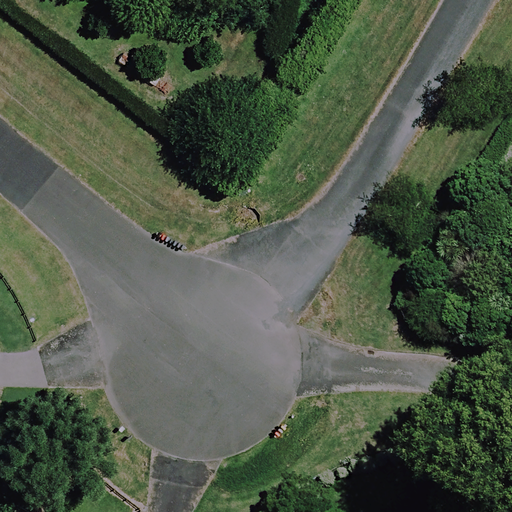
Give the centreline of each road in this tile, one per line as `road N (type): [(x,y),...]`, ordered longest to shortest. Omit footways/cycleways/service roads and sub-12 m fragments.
road 1 (residential): [(189,341),(374,167),(469,0)]
road 2 (residential): [(0,147),(125,250),(171,300),(189,341)]
